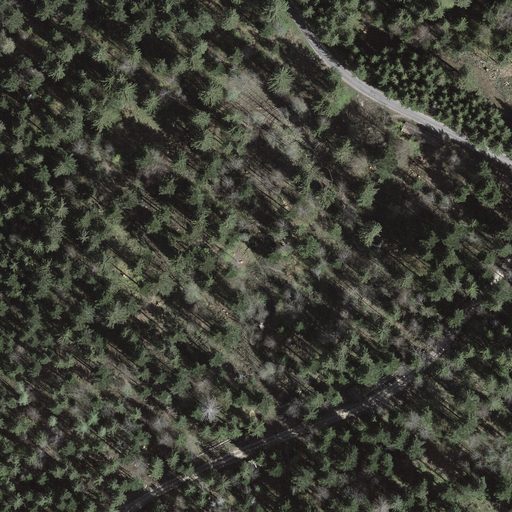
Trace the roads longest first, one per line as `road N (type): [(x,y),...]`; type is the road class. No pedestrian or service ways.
road 1 (track): [(511,256),(407,385),(163,486),(122,511)]
road 2 (unclassified): [(511,166),(370,93),(327,56),(287,0)]
